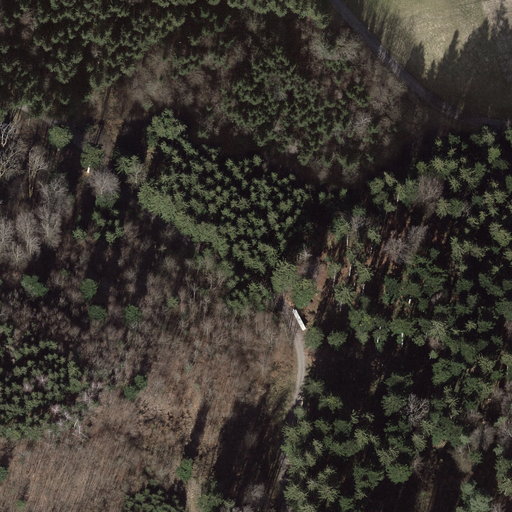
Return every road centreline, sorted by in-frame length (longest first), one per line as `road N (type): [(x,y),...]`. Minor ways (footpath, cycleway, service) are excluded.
road 1 (track): [(0,95),(70,130),(142,212),(286,310),(302,375),(287,435),(282,511)]
road 2 (tertiary): [(511,126),(437,104),(337,0)]
